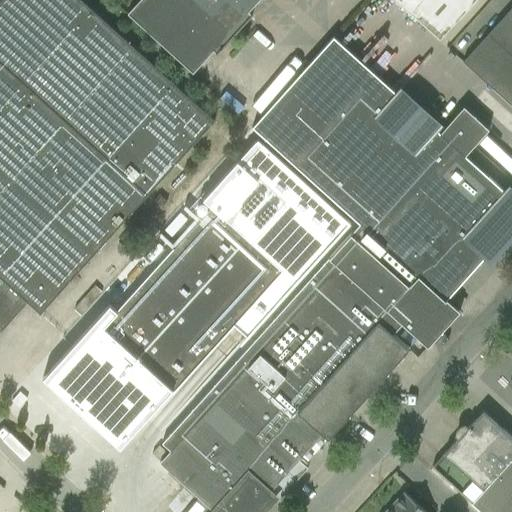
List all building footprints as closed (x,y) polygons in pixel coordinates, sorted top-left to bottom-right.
[(40,315),(174,167),(214,121),(80,0),(0,0),(0,332),(26,303),(40,315)] [(216,54),(222,48),(234,34),(196,0),(139,0),(127,14),(192,73),(212,51),(216,54)] [(196,0),(234,34),(246,21),(252,14),(249,11),(258,0),(196,0)] [(394,0),(439,41),(476,0),(394,0)] [(511,10),(510,9),(487,34),(511,56),(511,10)] [(511,106),(511,56),(487,34),(462,62),(511,106)] [(160,462),(159,463),(208,506),(202,511),(258,511),(272,497),(277,502),(307,468),(298,460),(302,456),(307,461),(327,439),(327,440),(409,349),(392,334),(401,324),(427,347),(455,316),(459,311),(446,299),(485,256),(490,260),(501,247),(502,247),(503,246),(511,237),(511,236),(511,235),(511,234),(511,190),(509,187),(505,192),(496,184),(464,155),(488,129),(463,107),(439,133),(333,37),(252,127),(359,224),(161,443),(170,451),(160,462)] [(160,210),(167,203),(159,196),(152,204),(160,210)] [(109,306),(44,378),(99,428),(121,447),(145,420),(159,405),(280,270),(211,207),(116,312),(109,306)] [(457,439),(511,489),(511,437),(502,429),(482,413),(470,425),(467,428),(464,426),(459,427),(456,431),(455,435),(458,438),(457,439)] [(481,511),(511,511),(511,489),(457,439),(432,467),(481,511)] [(385,511),(425,511),(404,492),(385,511)]
